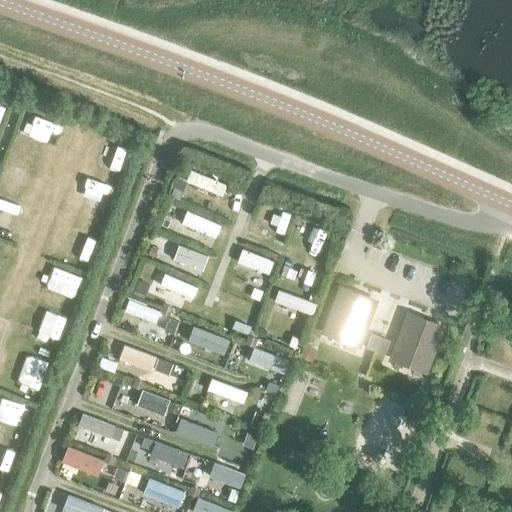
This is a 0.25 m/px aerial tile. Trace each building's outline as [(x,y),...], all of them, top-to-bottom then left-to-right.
[(225,185),(190,170),(185,181),(221,196),(225,185)] [(168,196),(179,200),(186,182),(176,178),(168,196)] [(196,249),(170,239),(165,251),(192,261),(196,249)] [(327,327),(360,340),(375,300),(342,288),(327,327)] [(315,304),(277,290),(273,301),(311,315),(315,304)] [(164,313),(126,298),(121,309),(152,321),(154,317),(161,320),(164,313)] [(132,316),(120,311),(114,327),(125,332),(132,316)] [(394,353),(427,366),(442,327),(409,314),(394,353)] [(205,328),(174,317),(170,328),(201,340),(205,328)] [(242,345),(215,335),(210,347),(238,357),(242,345)] [(147,354),(123,345),(119,357),(143,366),(147,354)] [(288,360),(259,349),(254,360),(283,371),(288,360)] [(188,371),(162,360),(158,371),(184,381),(188,371)] [(128,385),(96,372),(91,383),(124,396),(128,385)] [(246,392),(210,379),(206,390),(242,404),(246,392)] [(176,404),(151,395),(147,406),(172,415),(176,404)] [(118,427),(92,417),(88,428),(114,439),(118,427)] [(215,436),(178,422),(174,433),(210,447),(215,436)] [(256,435),(242,430),(238,444),(252,448),(256,435)] [(178,449),(143,436),(138,451),(172,464),(178,449)] [(102,460),(67,446),(61,462),(96,476),(102,460)] [(246,469),(215,458),(211,470),(243,480),(246,469)] [(147,478),(114,465),(109,476),(143,489),(147,478)] [(185,493),(155,480),(150,491),(181,504),(185,493)] [(87,511),(90,504),(60,494),(56,506),(74,511),(87,511)] [(230,511),(232,510),(203,499),(198,510),(202,511),(230,511)]
